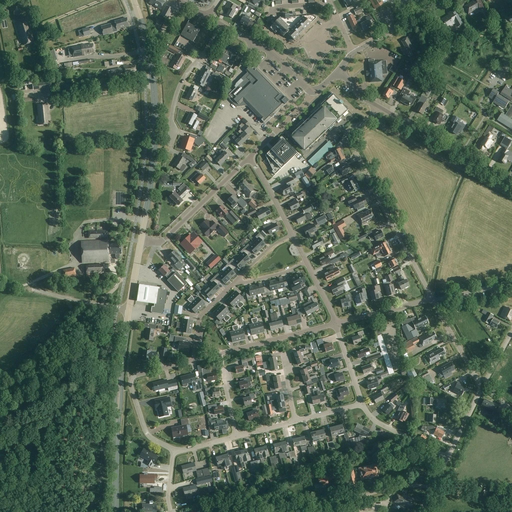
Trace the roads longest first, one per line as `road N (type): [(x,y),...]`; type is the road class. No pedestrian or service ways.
road 1 (primary): [(140,240),(154,97),(133,0)]
road 2 (residential): [(433,300),(347,135),(376,106)]
road 3 (tertiary): [(0,395),(95,307),(128,310)]
road 4 (tertiary): [(511,185),(376,106)]
road 5 (residential): [(195,360),(336,323)]
road 6 (unclassified): [(140,240),(164,239),(249,157)]
road 7 (residential): [(170,144),(177,90),(222,26)]
